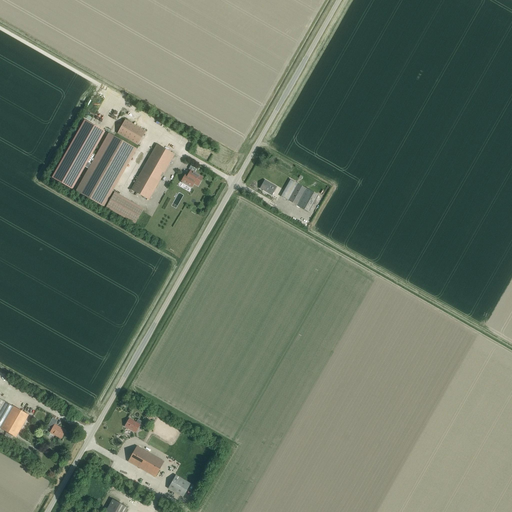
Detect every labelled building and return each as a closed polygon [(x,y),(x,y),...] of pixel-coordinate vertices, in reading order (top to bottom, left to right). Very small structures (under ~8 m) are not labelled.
[(89,169),(97,156),(92,154),(105,132),(85,120),(52,177),(73,189),(85,167),(89,169)] [(137,145),(145,131),(125,120),(117,134),(137,145)] [(97,156),(89,169),(77,191),(103,206),(135,149),(109,134),(97,156)] [(164,173),(174,155),(157,145),(131,190),(149,200),(161,177),(162,178),(164,173)] [(194,184),(198,186),(203,177),(191,170),(188,176),(185,174),(181,181),(192,187),(194,184)] [(308,213),(319,195),(306,188),(306,189),(290,179),(281,197),(308,213)] [(272,195),(276,187),(265,180),(260,188),(272,195)] [(143,209),(114,193),(106,207),(135,224),(143,209)] [(0,410),(0,426),(12,406),(5,402),(0,410)] [(12,406),(0,426),(0,427),(16,437),(28,415),(12,406)] [(135,433),(140,425),(129,419),(125,426),(135,433)] [(61,439),(65,431),(55,424),(50,432),(61,439)] [(155,477),(164,461),(137,446),(128,461),(155,477)] [(183,497),(191,484),(176,475),(168,488),(183,497)] [(125,511),(128,507),(112,499),(104,511),(125,511)]
